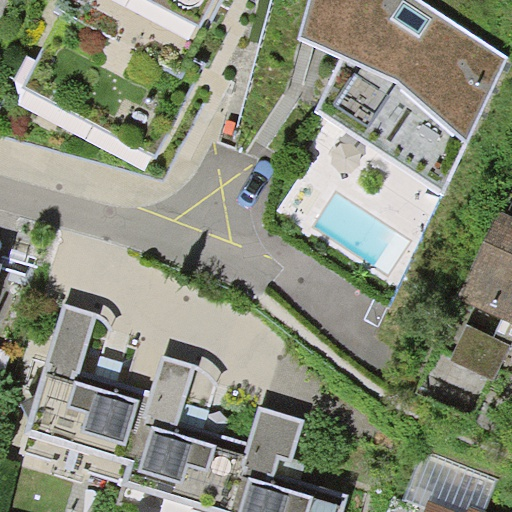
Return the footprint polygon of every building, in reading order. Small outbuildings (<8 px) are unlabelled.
[(59,0),(50,20),(8,109),(142,171),(192,66),(185,62),(213,0),(59,0)] [(334,121),(440,189),(506,57),(421,0),(311,0),(299,40),(342,63),(324,114),(334,121)] [(511,216),(495,210),(455,311),(511,332),(511,216)] [(340,511),(345,495),(309,485),(285,478),(301,425),(252,411),(237,462),(194,449),(172,443),(193,371),(156,361),(141,411),(94,397),(73,391),(93,323),(59,313),(21,442),(123,472),(115,500),(156,511),(340,511)] [(188,408),(211,415),(226,364),(203,357),(188,408)]
